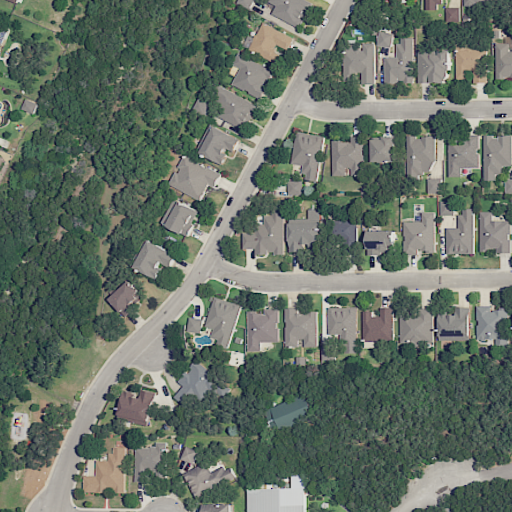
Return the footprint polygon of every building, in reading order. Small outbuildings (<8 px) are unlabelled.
[(271,15),(300,27),(310,0),(266,0),(266,2),(275,5),(271,15)] [(460,21),(459,8),(446,8),(446,22),(460,21)] [(277,62),(282,50),(286,52),(293,37),(261,23),(249,49),(277,62)] [(392,32),(379,32),(378,46),(392,46),(392,32)] [(495,43),(495,78),(511,78),(511,36),(504,36),(504,43),(495,43)] [(412,37),(397,38),(397,57),(384,57),(384,83),(413,83),(412,37)] [(374,84),(375,43),(361,43),(361,44),(345,43),(344,80),(353,81),(354,74),(362,74),(362,84),(374,84)] [(485,82),(485,48),(468,48),(468,43),(456,43),(456,79),(471,79),(471,83),(485,82)] [(418,83),(448,82),(448,49),(439,50),(417,51),(418,83)] [(239,68),(231,85),(261,98),(273,70),(237,53),(232,64),(239,68)] [(245,131),(258,106),(224,88),(210,113),(245,131)] [(21,109),(33,113),(37,103),(25,99),(21,109)] [(192,111),(205,116),(210,104),(197,99),(192,111)] [(233,152),(240,138),(214,126),(201,153),(221,164),(228,149),(233,152)] [(319,181),(322,136),(295,134),(292,164),(304,165),(303,180),(319,181)] [(433,135),(407,137),(408,175),(435,173),(433,135)] [(483,136),(484,178),(502,178),(502,166),(511,166),(511,135),(483,136)] [(331,141),(332,176),(348,175),(364,175),(363,136),(350,137),(350,141),(331,141)] [(448,177),(461,176),(461,168),(478,168),(478,136),(447,136),(448,177)] [(394,162),(394,138),(372,138),(372,162),(394,162)] [(207,184),(215,187),(221,172),(182,156),(170,186),(201,200),(207,184)] [(427,192),(442,192),(442,179),(427,178),(427,192)] [(302,194),(302,180),(288,181),(288,194),(302,194)] [(189,234),(198,208),(172,200),(163,226),(189,234)] [(440,201),(440,215),(454,215),(453,201),(440,201)] [(473,208),(459,209),(459,227),(445,228),(446,254),(474,253),(473,208)] [(289,252),(301,251),(301,247),(320,246),(319,209),(307,209),(307,218),(288,219),(289,252)] [(284,254),(283,212),(264,212),(264,224),(256,224),(256,232),(243,232),(243,249),(255,248),(255,254),(284,254)] [(434,212),(421,212),(421,221),(403,221),(404,255),(418,254),(418,252),(435,251),(434,212)] [(480,252),(510,252),(510,220),(492,221),(492,212),(479,212),(480,252)] [(356,220),(335,220),(335,243),(357,243),(356,220)] [(367,231),(367,255),(381,255),(381,251),(395,250),(394,230),(367,231)] [(135,269),(157,278),(163,264),(171,268),(177,254),(147,241),(135,269)] [(125,317),(133,309),(130,305),(142,294),(129,280),(108,299),(125,317)] [(229,345),(241,305),(214,297),(205,326),(213,329),(210,339),(229,345)] [(393,307),(380,308),(380,313),(363,313),(364,342),(393,341),(393,307)] [(469,307),(456,307),(456,312),(439,313),(440,341),(470,340),(469,307)] [(507,348),(508,308),(477,307),(476,339),(496,340),(495,347),(507,348)] [(279,341),(278,308),(264,309),(265,312),(247,313),(248,351),(265,351),(264,342),(279,341)] [(317,347),(317,312),(297,312),(297,308),(285,308),(285,347),(302,347),(317,347)] [(357,353),(356,308),(328,308),(328,335),(341,335),(341,353),(357,353)] [(400,345),(433,344),(433,309),(400,309),(400,345)] [(200,333),(203,319),(190,317),(187,330),(200,333)] [(321,360),(335,361),(336,346),(322,346),(321,360)] [(179,382),(183,386),(174,397),(186,406),(194,395),(203,401),(220,378),(195,360),(179,382)] [(147,425),(156,392),(141,389),(139,395),(124,391),(117,417),(147,425)] [(314,419),(307,395),(264,408),(271,432),(314,419)] [(136,482),(144,481),(143,472),(166,471),(165,441),(156,442),(156,447),(135,447),(136,482)] [(180,459),(193,464),(198,451),(186,446),(180,459)] [(84,492),(125,493),(126,448),(111,447),(111,460),(97,460),(96,476),(84,475),(84,492)] [(195,497),(236,479),(230,465),(211,473),(207,463),(184,472),(195,497)] [(249,490),(249,511),(304,511),(304,488),(249,490)]
